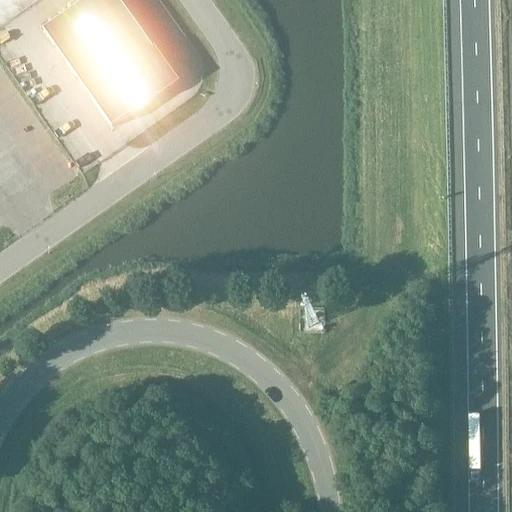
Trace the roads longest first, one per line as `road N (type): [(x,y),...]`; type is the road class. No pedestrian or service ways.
road 1 (motorway): [(473,0),(482,511)]
road 2 (unclassified): [(332,511),(316,448),(281,392),(236,356),(188,336),(121,336),(85,347),(17,394),(0,423)]
road 3 (unclassified): [(0,265),(228,97),(232,63),(192,0)]
